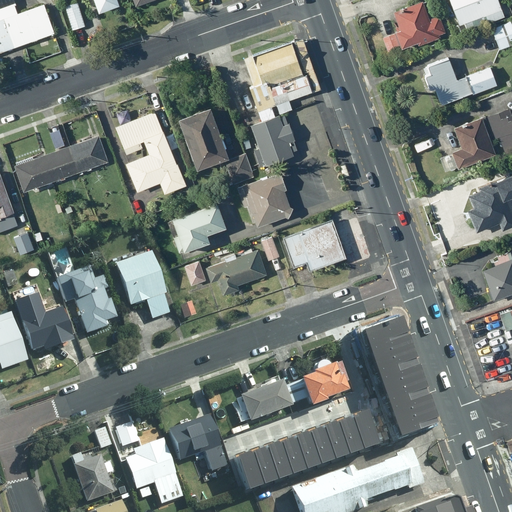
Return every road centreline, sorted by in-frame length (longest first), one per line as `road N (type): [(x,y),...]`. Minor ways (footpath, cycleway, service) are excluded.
road 1 (residential): [(415,281),(4,429)]
road 2 (residential): [(0,108),(306,0)]
road 3 (primary): [(316,0),(415,281)]
road 4 (primary): [(415,281),(469,428)]
